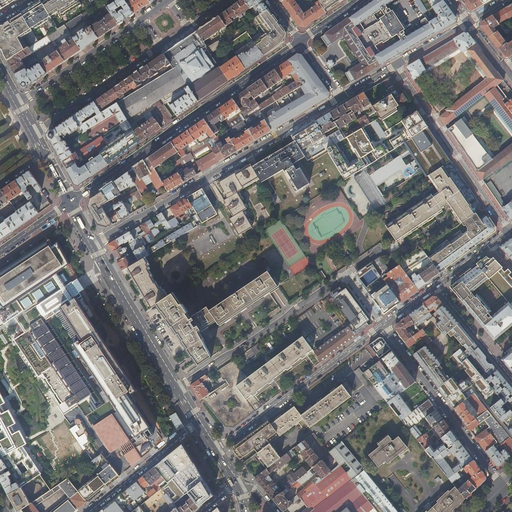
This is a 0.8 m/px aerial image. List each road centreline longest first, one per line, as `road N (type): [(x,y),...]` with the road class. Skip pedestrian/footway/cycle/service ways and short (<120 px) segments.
road 1 (residential): [(341,97),(93,243)]
road 2 (secondary): [(301,42),(70,200)]
road 3 (residential): [(216,447),(380,326)]
road 4 (residential): [(502,486),(380,326)]
road 5 (unclassified): [(178,386),(344,274)]
road 6 (residential): [(395,66),(508,229)]
road 7 (primary): [(178,386),(93,243)]
road 8 (residential): [(34,132),(160,45)]
road 9 (unknown): [(309,379),(322,394),(348,374),(369,399),(361,417),(322,443)]
road 10 (residential): [(140,18),(17,103)]
road 11 (residential): [(200,422),(88,511)]
road 12 (residential): [(435,286),(511,383)]
